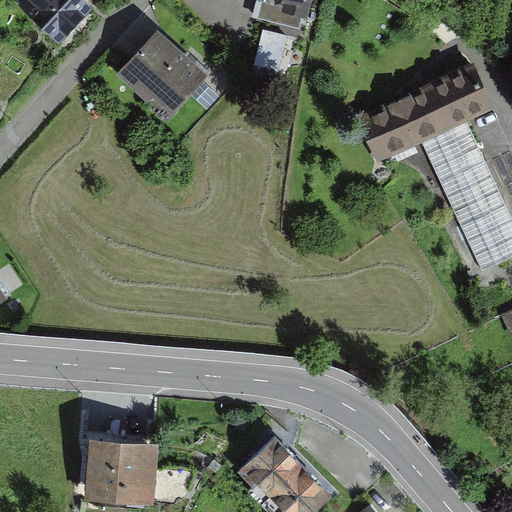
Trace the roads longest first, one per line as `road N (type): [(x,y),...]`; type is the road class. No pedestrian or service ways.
road 1 (secondary): [(0,359),(261,381),(343,403),(375,424),(453,511)]
road 2 (residential): [(143,0),(0,153)]
